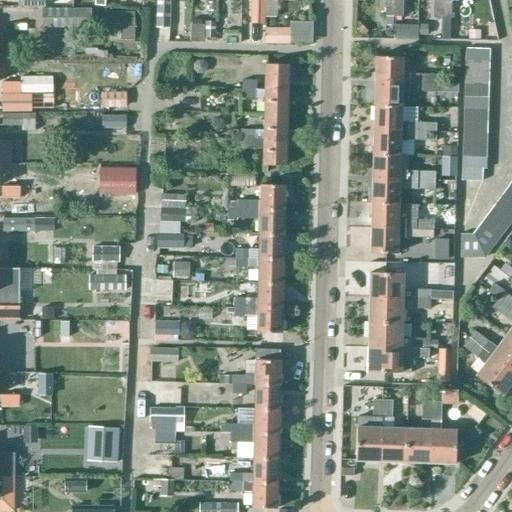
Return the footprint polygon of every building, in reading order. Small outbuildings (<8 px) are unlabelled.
[(156,0),(156,28),(169,28),(170,0),(156,0)] [(264,0),(251,0),(251,22),(264,22),(264,0)] [(383,0),(383,17),(386,17),(393,18),(393,0),(383,0)] [(393,0),(393,18),(402,18),(402,0),(393,0)] [(433,0),(432,19),(441,20),(441,0),(433,0)] [(441,0),(441,20),(450,20),(450,0),(441,0)] [(41,9),(41,27),(92,27),(92,8),(41,9)] [(120,40),(134,40),(134,12),(107,12),(106,24),(120,24),(120,40)] [(204,38),(214,38),(215,22),(205,21),(204,26),(204,33),(204,38)] [(418,25),(417,36),(426,36),(426,25),(418,25)] [(361,27),(355,32),(362,38),(367,33),(361,27)] [(264,28),(264,43),(289,44),(289,43),(289,29),(264,28)] [(469,39),(479,39),(479,31),(469,31),(469,39)] [(464,60),(488,60),(488,48),(464,48),(464,60)] [(374,83),(438,85),(438,75),(402,75),(402,59),(374,58),(374,83)] [(464,72),(488,72),(488,60),(464,60),(464,72)] [(193,65),(193,70),(196,74),(202,74),(206,71),(206,65),(202,61),(197,61),(193,65)] [(264,92),(287,92),(288,67),(266,66),(265,89),(264,92)] [(464,72),(463,84),(487,84),(488,72),(464,72)] [(241,80),(240,91),(255,91),(255,89),(255,80),(241,80)] [(2,82),(2,93),(20,94),(20,82),(2,82)] [(374,83),(373,108),(400,108),(400,93),(437,94),(438,85),(374,83)] [(463,96),(487,96),(487,84),(463,84),(463,96)] [(63,90),(63,104),(87,105),(88,91),(63,90)] [(287,92),(264,92),(255,91),(240,91),(240,98),(264,99),(264,116),(286,117),(287,92)] [(101,92),(101,107),(126,107),(126,92),(101,92)] [(2,93),(2,111),(30,112),(30,94),(20,94),(2,93)] [(182,107),(182,96),(155,97),(156,108),(182,107)] [(487,96),(463,96),(463,108),(487,108),(487,96)] [(400,108),(373,108),(373,132),(435,133),(435,125),(400,124),(400,108)] [(462,119),(486,120),(487,108),(463,108),(462,119)] [(2,113),(2,126),(22,126),(22,131),(35,131),(35,113),(2,113)] [(101,115),(101,128),(126,128),(126,115),(101,115)] [(286,117),(264,116),(263,130),(239,129),(238,148),(262,148),(261,167),(284,168),(286,117)] [(462,119),(462,131),(486,132),(486,120),(462,119)] [(462,131),(462,143),(486,144),(486,132),(462,131)] [(435,133),(373,132),(372,156),(399,157),(399,155),(400,143),(435,143),(435,133)] [(0,163),(3,164),(9,164),(10,141),(0,141),(0,163)] [(461,155),(485,156),(486,144),(462,143),(461,155)] [(442,157),(456,157),(456,148),(442,148),(442,157)] [(371,181),(434,182),(434,174),(407,173),(407,155),(399,155),(399,157),(372,156),(371,181)] [(485,168),(485,156),(461,155),(461,167),(482,168),(485,168)] [(441,176),(456,177),(456,159),(442,158),(441,176)] [(482,181),(482,168),(461,167),(461,181),(482,181)] [(226,176),(226,188),(254,189),(254,177),(226,176)] [(434,182),(371,181),(371,205),(398,206),(398,192),(434,193),(434,182)] [(500,195),(511,203),(511,188),(507,185),(500,195)] [(20,198),(20,186),(1,186),(1,198),(20,198)] [(228,211),(284,213),(285,188),(260,187),(259,201),(228,200),(228,211)] [(161,208),(185,209),(186,195),(161,194),(161,208)] [(511,203),(500,195),(493,205),(511,218),(511,203)] [(371,205),(370,230),(415,231),(432,231),(432,222),(414,222),(415,206),(398,206),(371,205)] [(486,214),(505,229),(511,219),(511,218),(493,205),(486,214)] [(185,209),(161,208),(160,208),(160,222),(185,222),(185,209)] [(228,211),(228,221),(237,221),(237,218),(259,219),(258,237),(283,237),(284,213),(228,211)] [(486,214),(479,224),(498,238),(505,229),(486,214)] [(2,218),(1,231),(34,231),(34,230),(34,218),(2,218)] [(479,224),(472,234),(483,259),(498,238),(479,224)] [(415,231),(370,230),(370,255),(397,255),(397,240),(414,240),(432,240),(432,231),(415,231)] [(157,248),(183,249),(184,234),(157,233),(157,248)] [(459,258),(483,259),(472,234),(460,234),(459,258)] [(234,260),(283,262),(283,237),(258,237),(258,250),(234,249),(234,260)] [(437,239),(437,259),(448,259),(448,239),(437,239)] [(92,246),(92,262),(119,262),(119,247),(92,246)] [(283,262),(234,260),(233,267),(257,267),(257,285),(282,286),(283,262)] [(172,261),(172,280),(188,280),(188,261),(172,261)] [(0,319),(19,320),(19,306),(16,306),(16,291),(18,291),(18,290),(16,290),(16,270),(18,270),(18,268),(0,268),(0,319)] [(89,275),(89,290),(125,290),(125,275),(89,275)] [(369,275),(368,300),(401,301),(401,300),(410,301),(411,292),(402,292),(402,276),(369,275)] [(232,309),(281,310),(282,286),(257,285),(256,298),(232,297),(232,299),(232,309)] [(497,299),(496,300),(511,312),(511,297),(503,291),(497,299)] [(429,301),(429,293),(411,292),(410,301),(429,301)] [(441,293),(441,302),(452,302),(453,293),(441,293)] [(429,301),(410,301),(401,300),(401,301),(368,300),(367,324),(401,325),(401,310),(429,311),(429,301)] [(511,324),(503,336),(511,342),(511,312),(496,300),(491,307),(511,322),(511,324)] [(42,308),(42,320),(55,320),(55,308),(42,308)] [(281,310),(232,309),(232,316),(256,317),(255,335),(280,335),(281,310)] [(102,332),(102,322),(85,321),(85,331),(102,332)] [(154,335),(179,336),(179,321),(154,321),(154,335)] [(180,328),(180,335),(184,339),(190,339),(195,335),(195,328),(190,324),(184,324),(180,328)] [(366,349),(428,350),(436,351),(436,342),(400,341),(401,325),(367,324),(366,349)] [(466,339),(511,373),(511,342),(503,336),(495,347),(473,331),(466,339)] [(511,381),(511,373),(466,339),(461,346),(484,363),(474,376),(501,397),(511,381)] [(149,361),(177,362),(178,349),(149,348),(149,361)] [(428,350),(366,349),(366,374),(399,375),(400,361),(427,362),(428,350)] [(438,349),(437,381),(449,381),(450,349),(438,349)] [(219,376),(219,384),(230,384),(230,387),(245,387),(245,384),(254,385),(254,388),(279,388),(279,363),(255,363),(245,363),(245,377),(219,376)] [(38,374),(38,395),(51,395),(51,374),(38,374)] [(175,404),(175,391),(161,391),(161,388),(150,388),(149,404),(160,405),(161,403),(175,404)] [(254,388),(253,412),(278,413),(279,388),(254,388)] [(440,402),(440,404),(457,404),(457,391),(449,390),(440,390),(440,402)] [(0,395),(1,407),(18,407),(18,395),(0,395)] [(381,419),(381,400),(373,401),(372,418),(381,419)] [(381,400),(381,419),(381,430),(379,463),(404,464),(405,431),(390,430),(391,400),(381,400)] [(429,421),(429,402),(421,401),(421,421),(429,421)] [(430,402),(429,421),(429,432),(428,465),(453,466),(454,448),(454,440),(454,432),(439,432),(440,404),(440,402),(430,402)] [(149,423),(176,423),(176,408),(150,408),(149,423)] [(219,424),(219,435),(231,435),(277,437),(278,413),(253,412),(253,425),(219,424)] [(379,463),(381,419),(372,418),(358,418),(357,429),(356,429),(354,462),(379,463)] [(92,428),(90,461),(120,462),(121,429),(92,428)] [(23,429),(23,442),(36,442),(36,429),(23,429)] [(405,431),(404,464),(428,465),(429,432),(405,431)] [(136,436),(137,456),(163,455),(163,435),(136,436)] [(252,443),(252,460),(277,461),(277,437),(231,435),(230,443),(252,443)] [(174,441),(174,456),(183,456),(183,442),(174,441)] [(0,476),(12,477),(12,454),(0,454),(0,476)] [(54,469),(55,455),(42,454),(41,469),(54,469)] [(58,475),(88,476),(89,457),(59,456),(58,475)] [(227,484),(276,485),(277,461),(252,460),(251,473),(228,473),(227,484)] [(135,464),(135,478),(161,477),(160,463),(135,464)] [(169,469),(169,480),(182,480),(182,469),(169,469)] [(353,469),(342,469),(341,477),(352,477),(353,469)] [(0,511),(12,511),(12,499),(12,477),(0,476),(0,511)] [(160,482),(159,492),(172,492),(172,482),(160,482)] [(276,485),(227,484),(227,492),(251,492),(251,509),(275,510),(276,485)] [(199,511),(237,511),(237,504),(200,503),(199,511)]
